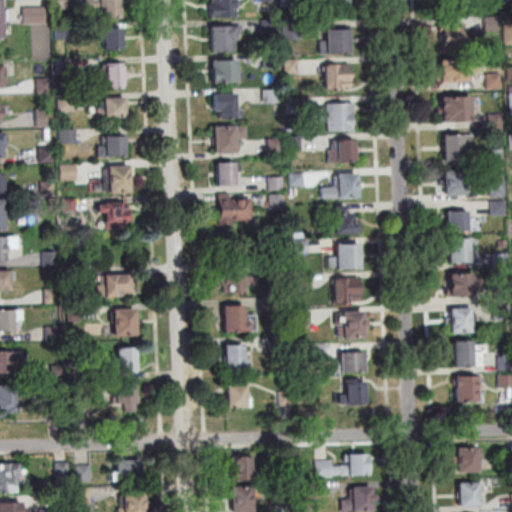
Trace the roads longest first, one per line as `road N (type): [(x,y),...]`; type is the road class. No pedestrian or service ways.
road 1 (residential): [(417,511),(392,0)]
road 2 (residential): [(188,511),(165,0)]
road 3 (residential): [(511,428),(0,444)]
